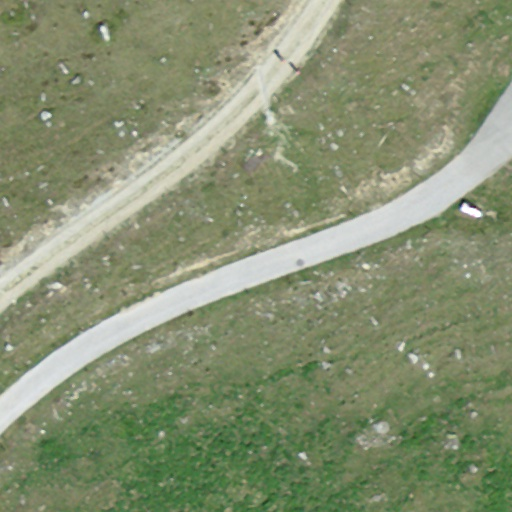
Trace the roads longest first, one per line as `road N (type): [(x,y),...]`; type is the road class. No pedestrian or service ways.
road 1 (track): [(0,414),(112,331),(423,201),(511,126)]
road 2 (track): [(0,305),(263,93),(319,0)]
